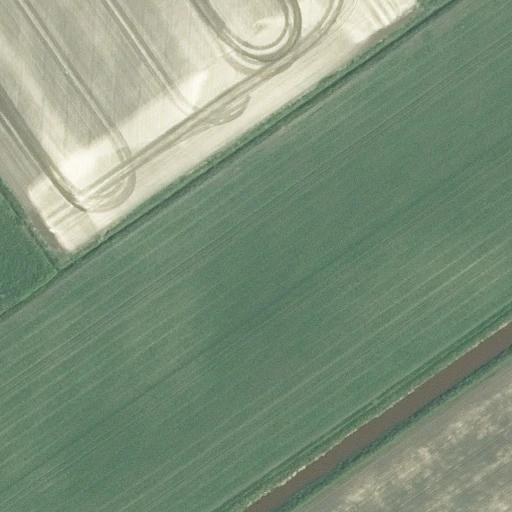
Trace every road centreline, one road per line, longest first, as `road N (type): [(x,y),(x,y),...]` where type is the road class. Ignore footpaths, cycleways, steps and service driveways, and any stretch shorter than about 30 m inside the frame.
road 1 (track): [(511,318),(235,511)]
road 2 (track): [(294,511),(511,358)]
